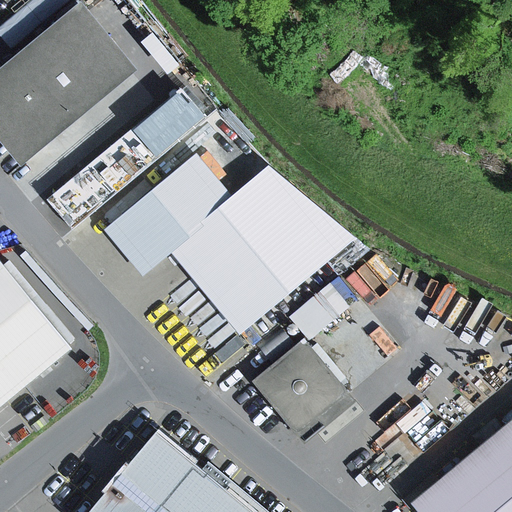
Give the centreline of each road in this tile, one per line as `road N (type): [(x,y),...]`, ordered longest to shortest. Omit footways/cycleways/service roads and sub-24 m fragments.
road 1 (residential): [(148,369),(0,192)]
road 2 (residential): [(326,511),(148,369)]
road 3 (unclassified): [(0,491),(148,369)]
